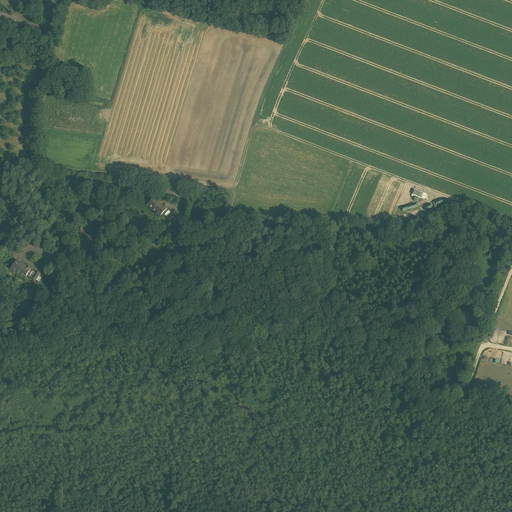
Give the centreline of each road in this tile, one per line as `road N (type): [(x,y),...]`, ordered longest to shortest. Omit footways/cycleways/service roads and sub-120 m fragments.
road 1 (tertiary): [(511,406),(435,398),(386,344),(304,320),(0,343)]
road 2 (track): [(57,44),(42,92),(45,170),(233,189)]
road 3 (track): [(511,220),(254,122)]
road 4 (track): [(307,0),(262,94),(233,189)]
road 5 (track): [(511,268),(460,402)]
road 6 (track): [(234,322),(226,242),(233,189)]
